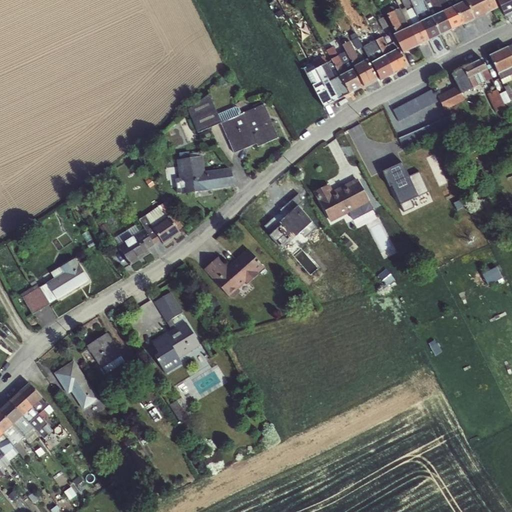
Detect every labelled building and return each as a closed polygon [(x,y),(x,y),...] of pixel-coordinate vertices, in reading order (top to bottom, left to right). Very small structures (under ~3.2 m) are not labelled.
[(429,41),(410,0),(400,0),(404,9),(401,11),(417,47),(429,41)] [(440,36),(425,2),(423,0),(410,0),(429,41),(440,36)] [(451,31),(437,0),(429,0),(425,2),(440,36),(451,31)] [(463,25),(450,0),(437,0),(451,31),(463,25)] [(474,20),(464,0),(450,0),(463,25),(474,20)] [(485,15),(478,0),(464,0),(474,20),(485,15)] [(478,0),(485,15),(497,9),(493,0),(478,0)] [(417,47),(401,11),(400,8),(395,11),(391,5),(383,10),(395,33),(392,35),(403,54),(417,47)] [(392,75),(374,42),(362,47),(360,43),(367,40),(361,30),(350,36),(363,58),(367,55),(381,81),(392,75)] [(374,42),(392,75),(408,68),(394,42),(387,46),(383,37),(374,42)] [(345,52),(354,69),(364,87),(377,80),(367,60),(360,63),(349,42),(342,46),(345,52)] [(511,44),(489,56),(502,85),(511,80),(510,76),(511,75),(511,44)] [(331,61),(350,95),(362,88),(352,70),(354,69),(345,52),(337,55),(333,47),(326,50),(331,61)] [(350,95),(331,61),(327,63),(323,56),(317,59),(338,101),(350,95)] [(338,101),(317,59),(311,63),(313,67),(304,72),(323,108),(338,101)] [(461,95),(491,79),(481,59),(451,75),(461,95)] [(488,93),(495,107),(505,103),(498,88),(488,93)] [(433,89),(394,108),(400,120),(439,101),(433,89)] [(505,103),(511,100),(508,90),(501,92),(505,103)] [(209,95),(188,109),(198,133),(221,124),(234,154),(256,145),(257,148),(278,139),(264,105),(261,102),(252,106),(253,109),(241,114),(237,106),(218,115),(209,95)] [(182,195),(234,187),(231,168),(205,172),(203,156),(176,161),(179,179),(175,180),(177,194),(181,193),(182,195)] [(384,170),(403,213),(434,200),(421,170),(409,175),(404,161),(384,170)] [(331,223),(370,203),(357,179),(333,191),(329,185),(313,193),(331,223)] [(138,220),(144,230),(155,245),(160,241),(164,246),(181,234),(179,230),(183,227),(166,202),(138,220)] [(300,206),(268,233),(281,249),(314,222),(300,206)] [(148,250),(155,245),(144,230),(141,231),(136,225),(115,238),(119,249),(130,266),(150,254),(148,250)] [(218,257),(204,269),(230,299),(264,268),(248,250),(227,267),(218,257)] [(20,295),(33,316),(50,305),(50,304),(56,300),(57,302),(89,282),(75,258),(50,273),(54,279),(39,288),(37,284),(20,295)] [(489,284),(503,276),(497,266),(483,273),(489,284)] [(387,269),(380,274),(386,282),(393,278),(387,269)] [(154,359),(165,376),(182,365),(180,360),(200,346),(187,324),(177,328),(173,321),(183,313),(170,293),(155,302),(171,329),(151,342),(158,355),(154,359)] [(107,333),(86,347),(101,369),(102,369),(107,375),(125,363),(107,333)] [(196,356),(201,363),(209,358),(204,351),(196,356)] [(74,361),(54,374),(68,395),(71,393),(83,411),(99,400),(74,361)] [(19,392),(45,422),(51,427),(53,424),(48,417),(53,411),(28,384),(19,392)] [(45,422),(19,392),(10,401),(39,435),(43,439),(48,435),(41,427),(45,422)] [(179,422),(189,417),(180,399),(170,404),(179,422)] [(1,410),(24,438),(29,444),(39,435),(10,401),(1,410)] [(0,410),(0,431),(14,448),(24,460),(29,456),(19,442),(24,438),(1,410),(0,410)] [(0,451),(4,456),(14,448),(0,431),(0,451)]
